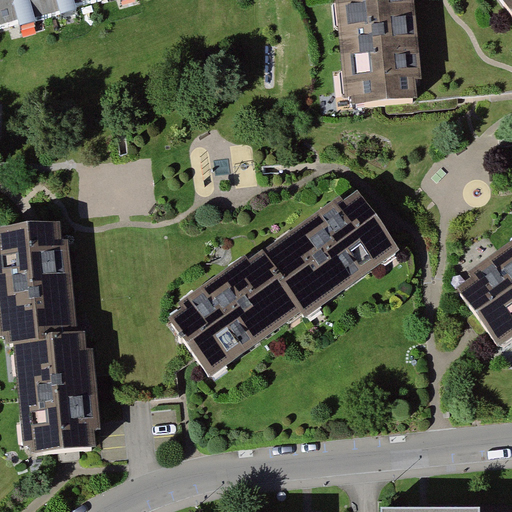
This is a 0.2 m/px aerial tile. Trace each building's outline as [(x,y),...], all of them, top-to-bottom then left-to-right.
[(128,0),(0,0),(0,13),(6,36),(128,0)] [(339,0),(350,114),(434,106),(423,0),(339,0)] [(405,252),(361,187),(177,311),(220,376),(405,252)] [(81,334),(71,229),(0,235),(0,275),(7,346),(22,345),(33,456),(106,449),(94,332),(81,334)] [(511,346),(511,253),(468,284),(511,347),(511,346)]
